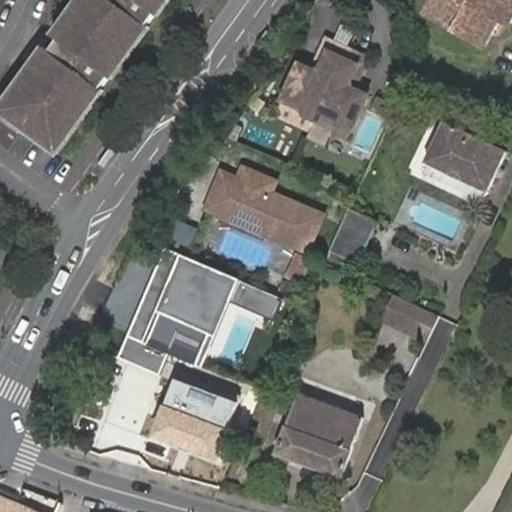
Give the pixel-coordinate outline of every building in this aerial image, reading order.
[(161,0),(77,0),(0,107),(0,108),(1,109),(20,124),(52,147),(101,81),(103,83),(110,73),(109,72),(146,20),(148,21),(156,10),(154,9),(161,0)] [(156,10),(159,12),(167,0),(161,0),(154,9),(156,10)] [(438,0),(432,11),(440,16),(448,0),(438,0)] [(498,0),(448,0),(440,16),(487,43),(492,34),(497,36),(505,22),(511,25),(511,23),(511,0),(503,0),(502,2),(498,0)] [(113,75),(151,23),(148,21),(146,20),(109,72),(110,73),(113,75)] [(271,46),(282,29),(276,25),(265,41),(271,46)] [(325,59),(337,34),(330,31),(316,64),(325,59)] [(317,115),(321,107),(351,40),(337,34),(325,59),(316,64),(303,58),(280,110),(313,124),(317,115)] [(351,40),(321,107),(357,123),(372,88),(360,83),(354,74),(367,47),(351,40)] [(374,50),(367,47),(354,74),(360,83),(374,50)] [(101,81),(52,147),(57,151),(106,85),(103,83),(101,81)] [(321,107),(317,116),(353,131),(357,123),(321,107)] [(506,149),(445,120),(425,161),(487,190),(506,149)] [(106,168),(118,152),(112,147),(100,163),(106,168)] [(226,161),(209,198),(226,206),(232,203),(234,198),(262,211),(260,216),(269,221),(267,224),(310,244),(327,207),(276,184),(281,172),(251,159),(246,170),(226,161)] [(262,211),(234,198),(232,203),(226,206),(267,224),(269,221),(260,216),(262,211)] [(376,222),(348,209),(330,250),(357,263),(376,222)] [(189,252),(200,232),(182,222),(171,243),(189,252)] [(438,313),(395,292),(384,318),(426,338),(438,313)] [(240,398),(178,375),(154,435),(216,460),(240,398)] [(364,419),(298,395),(276,453),(342,477),(364,419)] [(38,511),(0,496),(0,511),(38,511)]
